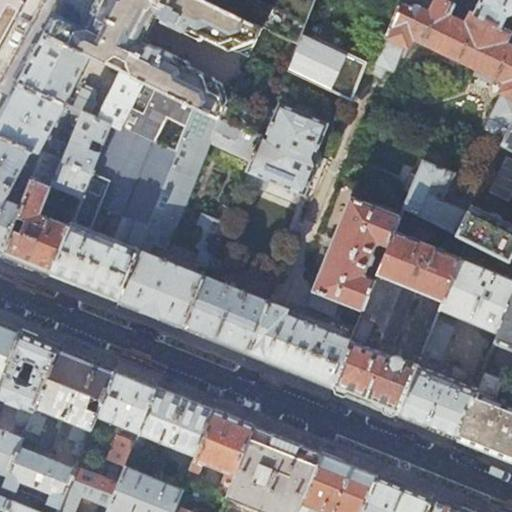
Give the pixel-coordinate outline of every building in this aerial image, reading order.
[(249,57),(263,28),(205,0),(96,0),(97,1),(87,20),(78,23),(56,13),(51,22),(46,32),(90,54),(122,69),(146,81),(197,106),(220,117),(229,100),(234,88),(190,66),(186,60),(163,49),(161,51),(151,46),(152,44),(150,40),(147,39),(156,21),(158,22),(163,21),(163,19),(175,25),(174,27),(197,39),(204,36),(249,57)] [(205,0),(263,28),(298,45),(303,34),(317,0),(205,0)] [(450,0),(449,0),(435,0),(431,11),(413,3),(411,7),(400,3),(372,72),(378,77),(378,79),(383,82),(388,69),(395,72),(401,56),(405,58),(414,39),(478,68),(475,75),(493,84),(497,77),(507,81),(503,90),(504,91),(491,117),(494,119),(488,131),(505,139),(511,125),(511,42),(508,41),(511,33),(511,29),(508,28),(475,12),(463,7),(456,3),(450,0)] [(511,0),(480,0),(475,12),(508,28),(511,20),(511,0)] [(90,54),(46,32),(41,40),(18,82),(65,103),(90,54)] [(366,63),(303,34),(298,45),(288,71),(351,99),(366,63)] [(123,128),(146,81),(122,69),(99,118),(112,123),(123,128)] [(65,103),(18,82),(8,101),(0,114),(0,135),(42,153),(43,152),(57,157),(62,146),(45,139),(61,109),(65,103)] [(82,88),(73,106),(92,114),(97,103),(95,99),(97,94),(94,93),(95,91),(85,87),(84,89),(82,88)] [(229,100),(220,117),(240,127),(248,110),(229,100)] [(73,106),(65,103),(61,109),(68,112),(81,115),(63,160),(93,172),(101,153),(90,148),(95,138),(105,142),(112,123),(99,118),(92,114),(73,106)] [(262,133),(260,136),(250,162),(246,171),(305,195),(318,165),(315,158),(329,123),(279,103),(272,122),(266,135),(262,133)] [(240,127),(220,117),(197,106),(178,152),(139,248),(147,252),(151,243),(165,249),(177,220),(179,221),(212,142),(250,162),(260,136),(240,127)] [(248,110),(240,127),(260,136),(262,133),(266,135),(272,122),(248,110)] [(105,142),(101,153),(93,172),(82,198),(52,274),(74,283),(118,300),(139,248),(178,152),(123,128),(112,123),(105,142)] [(511,125),(505,139),(469,210),(458,233),(469,239),(487,248),(511,260),(511,258),(511,125)] [(42,153),(0,135),(0,252),(2,254),(24,200),(18,198),(16,204),(4,199),(28,154),(35,157),(22,189),(27,191),(42,153)] [(43,152),(42,153),(27,191),(24,200),(2,254),(27,264),(52,274),(82,198),(77,195),(70,210),(68,209),(65,217),(66,220),(65,223),(41,214),(52,185),(62,159),(57,157),(43,152)] [(63,160),(62,159),(52,185),(77,195),(82,198),(93,172),(63,160)] [(405,207),(406,208),(440,225),(458,233),(469,210),(445,200),(457,173),(425,160),(405,207)] [(364,310),(379,273),(397,230),(402,216),(353,196),(308,304),(334,316),(341,300),(364,310)] [(440,225),(406,208),(402,215),(436,232),(440,225)] [(197,264),(207,268),(213,254),(224,226),(201,217),(196,229),(203,232),(196,249),(202,252),(197,264)] [(461,258),(397,230),(379,273),(425,293),(444,301),(461,258)] [(511,277),(480,264),(487,248),(469,239),(461,258),(444,301),(440,309),(499,333),(511,301),(511,277)] [(147,252),(139,248),(118,300),(150,313),(183,327),(204,275),(147,252)] [(213,254),(207,268),(204,275),(183,327),(220,341),(259,357),(280,306),(208,277),(217,256),(213,254)] [(440,309),(444,301),(425,293),(414,320),(410,318),(395,355),(398,354),(401,355),(403,356),(404,358),(405,360),(406,362),(417,367),(418,365),(436,319),(440,309)] [(511,301),(499,333),(496,341),(511,347),(511,301)] [(354,335),(280,306),(259,357),(294,371),(333,387),(354,335)] [(361,317),(354,335),(333,387),(367,400),(398,413),(417,367),(406,362),(405,360),(404,358),(403,356),(401,355),(398,354),(395,355),(393,356),(392,357),(368,347),(377,324),(361,317)] [(456,327),(436,319),(418,365),(438,373),(456,327)] [(0,322),(0,379),(2,380),(21,331),(0,322)] [(40,339),(21,331),(2,380),(0,384),(0,397),(20,406),(23,407),(23,406),(34,411),(36,406),(59,347),(40,339)] [(93,360),(59,347),(36,406),(49,411),(62,416),(57,428),(61,430),(66,418),(76,422),(69,438),(77,442),(72,453),(80,456),(97,414),(115,369),(93,360)] [(487,362),(483,374),(503,382),(508,370),(487,362)] [(438,373),(418,365),(417,367),(398,413),(449,433),(457,437),(475,393),(476,389),(464,384),(468,375),(467,372),(449,364),(444,376),(438,373)] [(153,384),(115,369),(97,414),(139,432),(158,386),(153,384)] [(511,384),(511,371),(508,370),(503,382),(511,385),(511,384)] [(503,382),(483,374),(476,389),(475,393),(496,401),(503,382)] [(182,396),(158,386),(139,432),(135,442),(129,458),(136,460),(140,451),(141,451),(148,435),(197,455),(215,409),(182,396)] [(511,407),(496,401),(475,393),(457,437),(511,458),(511,407)] [(28,426),(34,411),(23,406),(23,407),(20,406),(15,417),(19,423),(28,426)] [(49,411),(36,406),(34,411),(28,426),(23,438),(37,443),(49,411)] [(235,417),(215,409),(197,455),(188,477),(196,481),(200,471),(201,472),(205,461),(229,471),(221,491),(228,493),(255,425),(235,417)] [(228,493),(224,502),(248,511),(297,511),(322,452),(279,435),(269,431),(255,425),(228,493)] [(23,438),(0,428),(0,471),(3,473),(8,475),(20,446),(23,438)] [(129,458),(135,442),(118,435),(108,458),(121,463),(120,468),(124,470),(126,465),(129,458)] [(76,469),(20,446),(8,475),(5,484),(13,488),(17,489),(21,480),(52,493),(49,502),(60,507),(61,507),(76,469)] [(349,463),(322,452),(297,511),(318,511),(320,508),(327,511),(326,511),(362,511),(378,475),(349,463)] [(184,488),(126,465),(124,470),(119,483),(107,511),(174,511),(177,506),(184,488)] [(77,466),(76,469),(61,507),(72,511),(107,511),(119,483),(77,466)] [(0,482),(5,484),(8,475),(3,473),(0,475),(0,482)] [(411,488),(378,475),(362,511),(426,511),(433,497),(411,488)] [(0,494),(0,511),(3,511),(9,498),(0,494)] [(470,511),(457,507),(433,497),(426,511),(470,511)] [(42,511),(9,498),(3,511),(42,511)] [(248,511),(224,502),(220,511),(248,511)]
